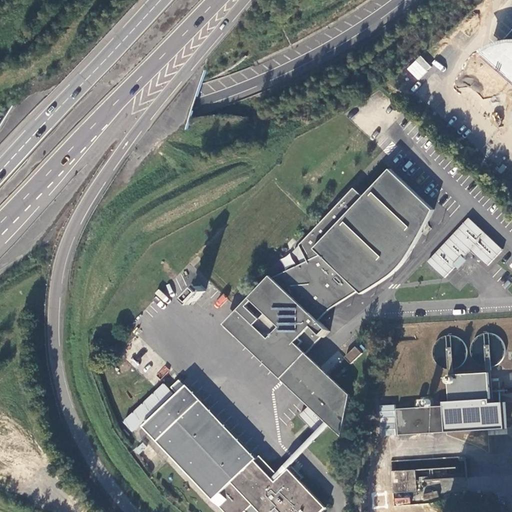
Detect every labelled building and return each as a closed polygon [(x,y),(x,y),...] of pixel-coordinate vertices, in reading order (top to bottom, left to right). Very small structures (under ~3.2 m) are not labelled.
[(511,34),(490,60),(499,68),(511,79),(511,82),(503,92),(509,98),(511,94),(511,34)] [(406,69),(418,80),(431,67),(419,55),(406,69)] [(271,274),(225,323),(310,404),(299,414),(317,433),(329,422),(342,435),(351,393),(307,351),(322,335),(324,337),(330,330),(318,319),(325,312),(333,305),(358,289),(362,293),(388,276),(393,273),(398,268),(403,263),(404,261),(410,254),(416,244),(420,236),(434,208),(390,167),(364,195),(313,246),(320,253),(308,259),(273,277),(271,274)] [(308,259),(320,253),(313,246),(364,195),(354,186),(300,243),(308,259)] [(471,218),(429,262),(446,278),(456,267),(465,257),(472,251),(489,267),(505,250),(471,218)] [(465,257),(456,267),(461,271),(469,262),(465,257)] [(212,290),(205,283),(188,300),(195,307),(212,290)] [(485,365),(491,366),(494,366),(500,364),(504,359),(507,354),(507,348),(507,345),(504,340),(500,336),(495,333),(489,333),(483,335),(479,338),(477,340),(475,346),(474,352),(476,357),(480,362),(482,364),(485,365)] [(447,367),(453,368),(456,368),(461,366),(466,362),(469,357),(470,351),(468,345),(465,340),(460,336),(454,335),(451,335),(445,336),(443,338),(441,340),(437,345),(436,348),(436,354),(438,359),(441,364),(447,367)] [(344,356),(350,363),(361,352),(355,346),(344,356)] [(156,373),(161,378),(169,371),(165,365),(156,373)] [(447,374),(449,400),(489,398),(488,372),(447,374)] [(225,511),(244,511),(246,511),(319,511),(326,506),(289,467),(275,480),(256,459),(257,458),(187,384),(186,385),(180,379),(172,386),(178,393),(143,425),(225,511)] [(381,405),(380,417),(391,417),(391,426),(388,425),(388,433),(395,434),(395,405),(381,405)] [(391,460),(392,492),(416,491),(415,480),(465,477),(463,455),(391,460)] [(395,505),(411,504),(410,496),(394,497),(395,505)]
